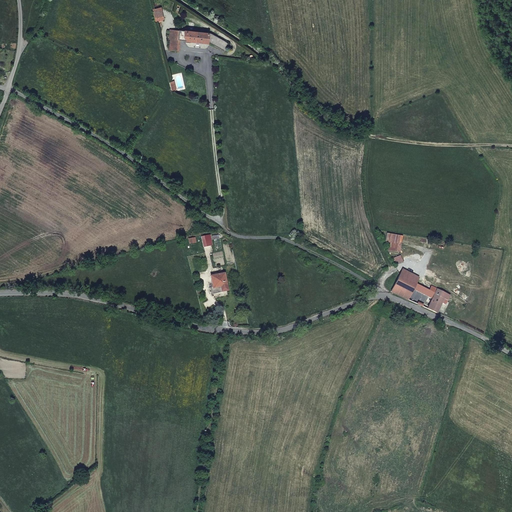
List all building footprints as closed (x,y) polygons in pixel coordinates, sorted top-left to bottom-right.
[(160,7),(152,9),(155,21),(163,19),(160,7)] [(206,43),(207,32),(176,28),(175,30),(169,29),(168,38),(170,38),(169,49),(178,50),(179,40),(206,43)] [(208,43),(223,51),(227,43),(209,32),(208,43)] [(204,236),(199,237),(201,246),(209,244),(208,239),(205,240),(204,236)] [(393,257),(396,263),(402,261),(399,254),(393,257)] [(407,279),(410,272),(405,270),(401,268),(397,274),(407,279)] [(422,293),(424,287),(414,283),(418,276),(410,272),(407,279),(397,274),(390,290),(406,297),(411,287),(422,293)] [(207,286),(208,291),(225,288),(222,273),(207,276),(208,286),(207,286)] [(422,293),(431,297),(434,292),(424,287),(422,293)] [(437,294),(434,292),(431,297),(428,304),(423,302),(422,304),(436,310),(440,302),(443,303),(448,293),(440,289),(437,294)]
